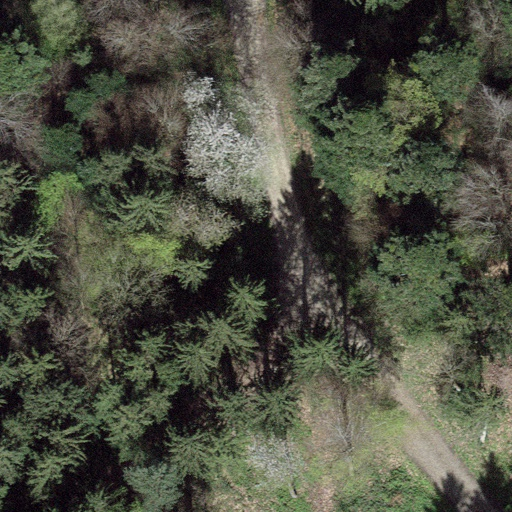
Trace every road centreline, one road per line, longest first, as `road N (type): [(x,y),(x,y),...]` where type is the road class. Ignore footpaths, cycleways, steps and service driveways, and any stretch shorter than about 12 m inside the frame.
road 1 (track): [(323,333),(287,243),(235,0)]
road 2 (track): [(77,511),(323,333)]
road 3 (track): [(461,511),(323,333)]
